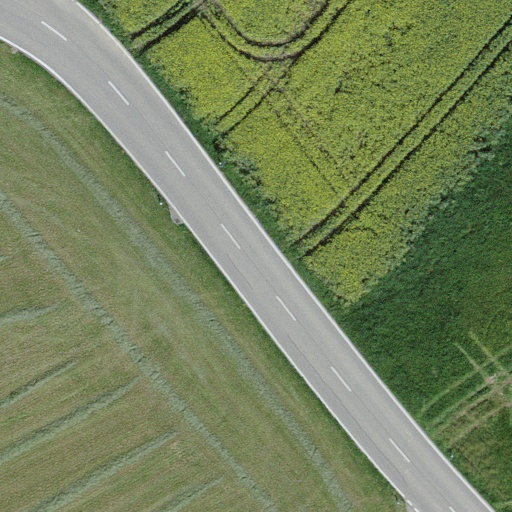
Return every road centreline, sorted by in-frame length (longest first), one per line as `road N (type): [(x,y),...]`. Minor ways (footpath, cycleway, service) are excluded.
road 1 (tertiary): [(453,511),(334,375),(93,63),(41,19),(3,0)]
road 2 (track): [(334,375),(511,164)]
